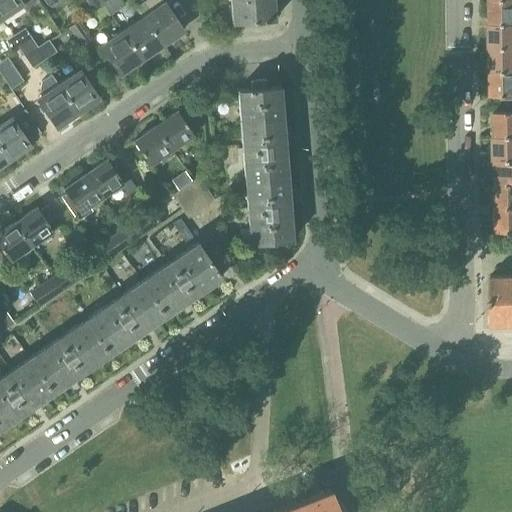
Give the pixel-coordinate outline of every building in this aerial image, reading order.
[(0,0),(0,17),(0,18),(21,4),(25,10),(35,3),(32,0),(0,0)] [(89,0),(96,9),(106,3),(109,0),(89,0)] [(119,0),(109,0),(106,3),(112,12),(123,5),(119,0)] [(146,0),(136,8),(144,19),(161,45),(184,31),(166,4),(162,0),(146,0)] [(272,0),(230,0),(232,24),(273,21),(273,23),(274,23),(272,0)] [(511,0),(488,0),(489,23),(511,23),(511,0)] [(112,12),(106,3),(96,9),(102,19),(112,12)] [(161,45),(144,19),(124,33),(142,59),(161,45)] [(80,20),(68,28),(81,47),(93,39),(80,20)] [(511,23),(489,23),(489,47),(511,47),(511,23)] [(14,53),(19,50),(33,41),(24,28),(6,41),(14,53)] [(103,46),(106,51),(102,54),(107,61),(111,58),(121,73),(142,59),(124,33),(103,46)] [(48,40),(37,47),(36,48),(43,59),(42,60),(43,61),(57,52),(48,40)] [(24,57),(36,48),(37,47),(33,41),(19,50),(24,57)] [(511,47),(489,47),(490,71),(511,70),(511,47)] [(43,59),(36,48),(24,57),(32,68),(43,61),(42,60),(43,59)] [(7,58),(0,62),(0,74),(11,90),(23,81),(7,58)] [(511,70),(490,71),(490,95),(511,94),(511,70)] [(60,86),(77,112),(99,98),(81,72),(60,86)] [(77,112),(60,86),(59,87),(51,75),(41,81),(40,90),(44,97),(39,100),(56,126),(77,112)] [(241,118),(282,114),(279,83),(278,84),(278,87),(267,87),(266,78),(251,79),(252,89),(244,89),(244,88),(238,88),(241,118)] [(177,111),(155,127),(171,150),(194,135),(177,111)] [(511,111),(494,112),(494,113),(495,116),(493,116),(493,125),(495,125),(495,137),(511,136),(511,111)] [(246,181),(287,178),(282,114),(241,118),(246,181)] [(0,126),(0,148),(8,160),(29,145),(12,119),(0,126)] [(150,164),(171,150),(155,127),(134,141),(150,164)] [(511,136),(495,137),(495,139),(493,139),(493,149),(495,149),(495,161),(511,160),(511,136)] [(85,175),(101,198),(123,183),(107,160),(85,175)] [(511,160),(495,161),(495,164),(494,164),(494,172),(495,172),(496,185),(511,184),(511,160)] [(85,175),(64,189),(66,193),(61,197),(78,221),(93,211),(89,206),(101,198),(85,175)] [(199,178),(186,187),(201,209),(214,200),(199,178)] [(287,178),(246,181),(250,243),(290,240),(290,242),(292,242),(287,178)] [(137,191),(129,179),(123,183),(120,185),(128,197),(137,191)] [(511,184),(496,185),(496,187),(494,187),(494,196),(496,196),(496,209),(511,208),(511,184)] [(188,217),(201,209),(186,187),(173,196),(188,217)] [(37,208),(15,223),(31,246),(53,231),(37,208)] [(511,208),(496,209),(496,211),(494,211),(494,220),(496,220),(496,231),(511,231),(511,208)] [(145,215),(123,230),(131,242),(153,227),(145,215)] [(0,247),(10,261),(31,246),(15,223),(0,233),(0,247)] [(185,226),(177,231),(186,244),(194,239),(185,226)] [(131,242),(123,230),(102,244),(110,257),(131,242)] [(141,281),(165,315),(223,275),(222,273),(220,274),(198,242),(141,281)] [(75,263),(53,278),(61,290),(83,275),(75,263)] [(492,324),(511,323),(511,275),(491,275),(492,324)] [(61,290),(53,278),(31,293),(40,305),(61,290)] [(85,319),(109,354),(165,315),(141,281),(85,319)] [(5,311),(0,314),(0,332),(13,323),(5,311)] [(29,358),(53,392),(109,354),(85,319),(29,358)] [(0,428),(53,392),(29,358),(0,377),(0,428)] [(400,480),(400,479),(383,478),(383,479),(384,479),(384,491),(383,492),(400,492),(400,491),(399,491),(399,480),(400,480)] [(339,511),(330,488),(310,496),(312,501),(285,511),(339,511)]
